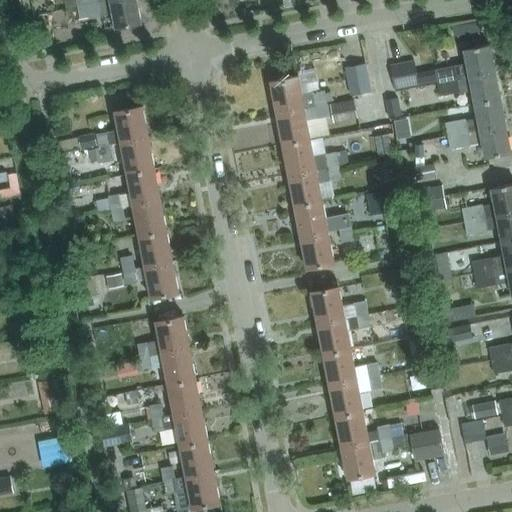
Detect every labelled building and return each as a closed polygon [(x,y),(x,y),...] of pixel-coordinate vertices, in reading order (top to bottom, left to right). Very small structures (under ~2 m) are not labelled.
[(109,0),(98,2),(78,6),(80,20),(113,14),(115,26),(142,21),(138,0),(109,0)] [(456,32),(479,25),(477,18),(454,25),(456,32)] [(468,62),(456,65),(459,78),(471,76),(496,71),(491,44),(466,49),(468,62)] [(415,60),(391,64),(396,88),(419,83),(438,80),(435,69),(417,72),(415,60)] [(366,61),(346,65),(351,93),(371,89),(366,61)] [(436,69),(439,83),(459,78),(456,65),(436,69)] [(320,91),(315,67),(298,71),(299,75),(303,95),(314,93),(320,91)] [(496,71),(471,76),(459,78),(439,83),(442,95),(461,91),(461,92),(473,90),(476,103),(501,97),(496,71)] [(277,112),(305,106),(305,107),(316,105),(314,93),(303,95),(299,75),(270,81),(277,112)] [(316,105),(327,103),(324,90),(320,91),(314,93),(316,105)] [(402,116),(399,97),(386,99),(389,118),(402,116)] [(449,136),(481,129),(507,124),(501,97),(476,103),(479,117),(467,119),(467,118),(446,122),(449,136)] [(357,111),(355,98),(331,102),(333,116),(357,111)] [(330,115),(327,103),(316,105),(319,118),(330,115)] [(100,147),(111,145),(122,143),(150,137),(144,105),(115,111),(119,131),(98,135),(100,147)] [(316,105),(305,107),(305,106),(277,112),(283,143),(311,137),(308,120),(319,118),(316,105)] [(511,149),(507,124),(481,129),(449,136),(452,149),(484,143),(487,156),(511,150),(511,149)] [(97,146),(94,132),(77,135),(80,149),(97,146)] [(378,156),(393,153),(389,133),(375,136),(378,156)] [(122,143),(125,160),(128,173),(156,167),(155,160),(150,137),(122,143)] [(311,137),(283,143),(289,174),(317,168),(318,169),(328,167),(325,154),(315,156),(311,137)] [(113,158),(111,145),(100,147),(103,158),(103,160),(113,158)] [(415,157),(416,157),(424,157),(424,145),(415,145),(415,157)] [(100,147),(89,150),(91,161),(103,158),(100,147)] [(328,167),(339,164),(336,152),(325,154),(328,167)] [(437,177),(434,163),(414,167),(416,180),(437,177)] [(339,164),(328,167),(331,180),(342,177),(339,164)] [(162,198),(156,167),(128,173),(131,192),(120,194),(123,206),(134,203),(162,198)] [(289,174),(295,204),(324,199),(320,182),(331,180),(328,167),(318,169),(317,168),(289,174)] [(0,195),(20,193),(17,171),(8,172),(10,185),(0,186),(0,195)] [(465,220),(485,216),(498,214),(511,210),(511,182),(493,186),(496,201),(462,207),(465,220)] [(449,203),(444,183),(417,189),(421,209),(449,203)] [(393,188),(369,192),(373,212),(397,208),(393,188)] [(113,207),(123,206),(120,194),(120,192),(110,194),(113,207)] [(134,203),(140,234),(168,228),(162,198),(134,203)] [(327,217),(324,199),(295,204),(301,235),(330,229),(340,227),(338,215),(327,217)] [(110,210),(108,201),(98,202),(99,212),(110,210)] [(123,206),(113,207),(115,219),(125,217),(123,206)] [(511,210),(485,216),(485,218),(488,230),(501,228),(504,240),(511,238),(511,210)] [(340,227),(351,225),(349,213),(338,215),(340,227)] [(488,230),(485,216),(465,220),(468,234),(488,230)] [(351,225),(340,227),(343,240),(354,238),(351,225)] [(140,234),(146,265),(174,259),(168,228),(140,234)] [(336,261),(330,229),(301,235),(307,267),(336,261)] [(472,260),(475,274),(511,266),(511,238),(504,240),(506,253),(472,260)] [(125,269),(135,267),(132,253),(122,255),(125,269)] [(180,290),(174,259),(146,265),(152,296),(180,290)] [(511,266),(475,274),(478,288),(511,281),(511,283),(511,266)] [(135,267),(125,269),(127,282),(137,280),(135,267)] [(124,286),(121,273),(106,276),(108,289),(124,286)] [(413,301),(410,283),(400,285),(403,303),(413,301)] [(318,322),(347,316),(368,312),(365,301),(355,303),(345,306),(340,285),(312,290),(318,322)] [(37,301),(25,303),(28,316),(39,314),(37,301)] [(460,307),(440,310),(443,323),(462,319),(460,307)] [(368,312),(347,316),(318,322),(324,353),(353,347),(349,329),(360,327),(370,325),(368,312)] [(138,344),(141,356),(152,354),(163,352),(162,351),(191,346),(185,314),(156,320),(160,339),(138,344)] [(472,337),(469,324),(445,329),(448,342),(472,337)] [(511,342),(509,343),(489,347),(491,360),(511,355),(511,342)] [(163,352),(152,354),(154,366),(165,364),(168,382),(197,377),(191,346),(162,351),(163,352)] [(330,384),(359,378),(380,374),(378,362),(356,366),(353,347),(324,353),(330,384)] [(152,354),(141,356),(143,368),(154,366),(152,354)] [(511,355),(491,360),(493,373),(511,369),(511,355)] [(116,364),(118,377),(138,373),(136,361),(116,364)] [(426,365),(430,389),(442,387),(438,363),(426,365)] [(380,374),(359,378),(330,384),(336,415),(365,409),(361,391),(372,389),(383,387),(380,374)] [(197,377),(168,382),(174,413),(203,408),(197,377)] [(53,378),(38,381),(41,399),(56,396),(53,378)] [(137,391),(125,393),(127,402),(139,400),(137,391)] [(118,402),(117,397),(111,395),(107,400),(109,405),(114,407),(118,402)] [(511,397),(499,400),(502,414),(511,411),(511,397)] [(498,414),(495,399),(471,404),(474,419),(498,414)] [(153,418),(164,416),(161,403),(150,405),(153,418)] [(203,408),(174,413),(175,414),(164,416),(153,418),(155,431),(177,427),(180,444),(209,439),(203,408)] [(365,409),(336,415),(342,446),(371,440),(381,438),(379,428),(369,430),(365,409)] [(511,411),(502,414),(504,427),(511,425),(511,411)] [(133,442),(129,422),(100,427),(104,447),(133,442)] [(391,436),(389,424),(379,426),(379,428),(381,438),(391,436)] [(441,428),(411,434),(416,460),(446,454),(441,428)] [(510,451),(506,431),(486,436),(491,455),(510,451)] [(404,434),(391,436),(394,449),(409,446),(407,433),(404,434)] [(377,472),(374,459),(386,457),(385,450),(394,449),(391,436),(381,438),(371,440),(342,446),(348,477),(349,477),(353,495),(376,491),(373,473),(377,472)] [(180,444),(186,474),(186,475),(215,469),(209,439),(180,444)] [(174,465),(162,467),(165,480),(176,478),(174,465)] [(221,501),(215,469),(186,475),(193,507),(221,501)] [(0,494),(14,492),(11,475),(0,477),(0,494)] [(135,477),(123,479),(125,489),(137,487),(135,477)] [(176,478),(165,480),(167,492),(178,490),(176,478)] [(148,511),(147,502),(131,506),(131,511),(148,511)]
